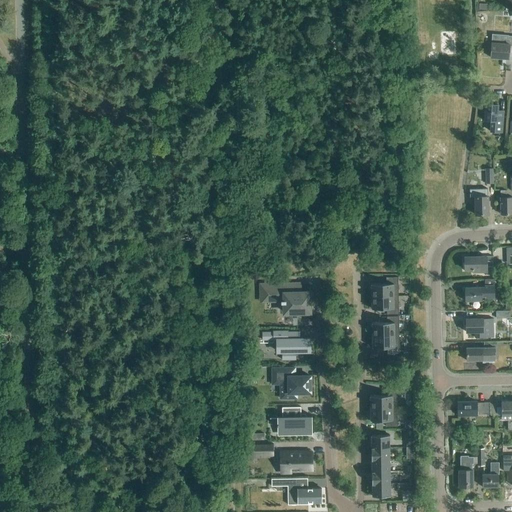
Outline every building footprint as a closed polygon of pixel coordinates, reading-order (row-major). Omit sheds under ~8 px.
[(511,46),(511,36),(503,36),(502,44),(491,43),(490,58),(508,59),(509,47),(511,46)] [(502,133),(504,111),(497,111),(498,105),(484,104),(483,120),(490,121),(490,132),(502,133)] [(485,184),(493,184),(493,169),(485,169),(485,184)] [(487,189),(469,190),(469,198),(475,197),(475,215),(476,215),(488,214),(488,215),(488,214),(488,196),(487,189)] [(511,197),(506,198),(506,191),(500,191),(500,198),(500,214),(511,214),(511,197)] [(487,257),(487,256),(463,256),(464,270),(472,270),(472,273),(487,272),(487,268),(493,267),(492,256),(487,257)] [(371,284),(371,296),(371,297),(398,296),(398,278),(386,278),(386,284),(371,284)] [(494,298),(494,287),(499,287),(499,279),(484,280),(484,287),(465,288),(465,301),(481,301),(481,297),(485,297),(485,299),(494,298)] [(303,313),(304,314),(310,314),(310,305),(309,305),(308,293),(299,294),(299,285),(278,285),(279,301),(281,301),(281,303),(282,303),(282,311),(284,311),(284,313),(303,313)] [(260,286),(260,295),(260,302),(271,301),(271,286),(260,286)] [(398,296),(371,297),(372,309),(386,309),(386,315),(398,314),(398,296)] [(372,323),(372,335),(387,335),(399,335),(398,317),(387,317),(387,323),(372,323)] [(483,319),(466,319),(466,332),(475,332),(475,338),(491,338),(491,328),(493,328),(493,319),(483,319)] [(266,340),(281,340),(281,351),(285,351),(285,360),(296,360),(296,351),(311,351),(311,340),(302,340),(302,332),(290,332),(290,331),(275,331),(275,332),(266,332),(266,340)] [(399,335),(387,335),(372,335),(372,348),(387,347),(387,353),(399,353),(399,335)] [(483,361),(483,363),(493,363),(493,361),(495,360),(495,348),(466,348),(466,361),(483,361)] [(272,375),(280,375),(280,399),(296,399),(296,393),(310,393),(310,376),(294,377),(294,367),(272,367),(272,375)] [(370,396),(370,408),(397,408),(397,389),(385,389),(385,396),(370,396)] [(508,431),(511,430),(511,401),(501,402),(501,407),(501,416),(501,421),(507,421),(508,431)] [(476,403),(476,402),(457,402),(457,415),(476,415),(484,414),(490,414),(490,416),(493,416),(493,418),(496,418),(496,416),(496,408),(496,404),(490,404),(490,403),(484,403),(476,403)] [(309,423),(309,417),(300,417),(300,408),(282,408),(282,417),(278,417),(278,434),(311,433),(311,423),(309,423)] [(397,408),(370,408),(370,421),(385,420),(385,427),(397,427),(397,408)] [(371,448),(389,447),(389,435),(371,436),(371,448)] [(406,439),(406,447),(414,447),(414,439),(406,439)] [(272,444),(247,445),(247,459),(272,458),(272,444)] [(372,460),(389,459),(389,447),(371,448),(372,460)] [(414,447),(406,447),(406,459),(414,459),(414,447)] [(314,470),(313,453),(280,454),(280,467),(293,467),(293,471),(314,470)] [(511,455),(503,456),(503,472),(507,472),(507,480),(508,480),(511,479),(511,455)] [(472,470),(471,464),(473,464),(473,457),(460,458),(460,464),(464,464),(464,470),(458,470),(459,487),(472,487),(472,470)] [(372,472),(389,471),(389,459),(372,460),(372,472)] [(482,487),(498,487),(498,475),(499,475),(498,463),(490,463),(490,474),(482,474),(482,487)] [(372,484),(390,484),(389,471),(372,472),(372,484)] [(307,479),(287,479),(287,486),(288,505),(312,505),(312,503),(321,503),(321,489),(307,489),(307,479)] [(372,496),(390,496),(390,484),(372,484),(372,496)]
